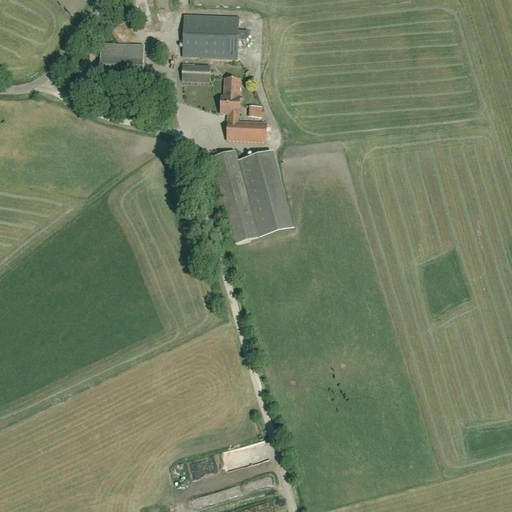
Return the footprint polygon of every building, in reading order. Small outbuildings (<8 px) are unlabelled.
[(237,61),(238,19),(184,17),(183,59),(237,61)] [(101,46),(99,81),(142,83),(144,48),(101,46)] [(268,55),(268,46),(259,46),(259,55),(268,55)] [(210,68),(183,67),(182,83),(209,84),(210,68)] [(224,98),(239,99),(239,82),(225,81),(224,98)] [(266,145),(267,125),(238,124),(238,117),(239,117),(240,99),(239,99),(224,98),(221,98),(220,116),(229,116),(229,123),(228,123),(227,143),(266,145)] [(259,120),(259,109),(248,108),(248,120),(259,120)] [(235,154),(234,154),(211,160),(225,209),(236,247),(288,232),(267,155),(238,163),(235,154)]
